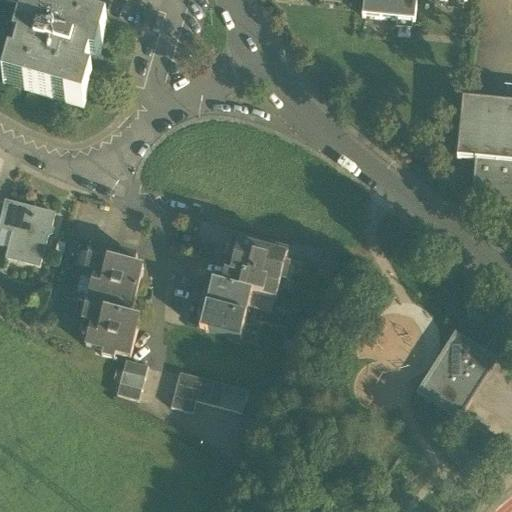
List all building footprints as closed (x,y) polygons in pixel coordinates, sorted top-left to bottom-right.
[(49,0),(0,0),(26,8),(26,5),(46,11),(49,0)] [(364,0),(363,18),(413,23),(415,0),(445,0),(465,2),(465,0),(364,0)] [(107,29),(46,11),(26,5),(26,8),(21,24),(26,25),(14,64),(10,62),(3,86),(83,109),(92,80),(86,79),(96,45),(102,46),(107,29)] [(511,106),(462,101),(456,160),(475,162),(471,201),(511,205),(511,106)] [(5,261),(40,270),(50,231),(51,232),(55,216),(33,210),(33,212),(6,205),(6,206),(2,225),(13,228),(12,235),(5,261)] [(2,225),(0,232),(12,235),(13,228),(2,225)] [(63,253),(73,257),(79,243),(68,239),(63,253)] [(230,279),(228,289),(227,290),(253,297),(252,297),(275,304),(288,257),(240,244),(237,254),(231,252),(224,278),(230,279)] [(101,358),(114,361),(115,356),(130,360),(140,323),(130,321),(143,273),(134,270),(137,259),(92,247),(85,272),(95,274),(81,323),(91,325),(85,348),(102,353),(101,358)] [(246,319),(252,297),(253,297),(227,290),(228,289),(212,285),(209,296),(205,294),(201,307),(246,319)] [(198,320),(202,321),(206,323),(203,333),(207,334),(240,342),(246,319),(201,307),(198,320)] [(207,334),(203,333),(206,323),(202,321),(199,332),(207,334)] [(497,363),(498,362),(484,353),(455,335),(416,396),(459,423),(472,402),(466,398),(491,360),(497,363)] [(493,339),(484,353),(498,362),(507,348),(493,339)] [(472,402),(497,363),(491,360),(466,398),(472,402)] [(116,398),(139,404),(148,370),(126,364),(116,398)] [(179,376),(176,388),(199,393),(202,382),(179,376)] [(196,404),(207,408),(214,385),(202,382),(199,393),(196,404)] [(207,408),(219,411),(225,388),(214,385),(207,408)] [(196,404),(199,393),(176,388),(173,399),(196,405),(196,404)] [(219,411),(230,414),(237,391),(225,388),(219,411)] [(248,394),(237,391),(230,414),(241,417),(242,417),(248,395),(248,394)] [(196,405),(173,399),(170,411),(193,416),(196,405)]
